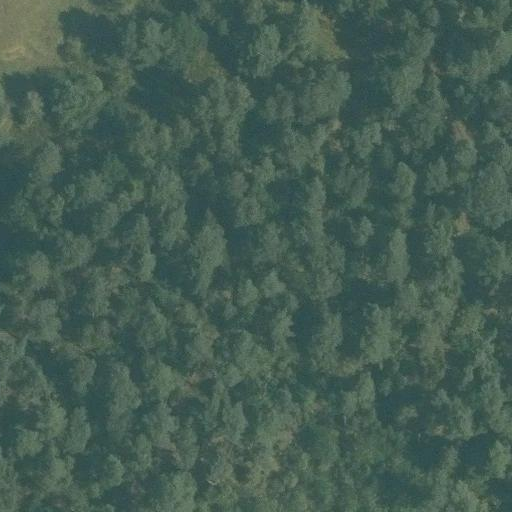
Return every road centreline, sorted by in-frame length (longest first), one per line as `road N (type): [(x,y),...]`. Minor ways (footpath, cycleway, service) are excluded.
road 1 (track): [(0,279),(507,0)]
road 2 (track): [(291,0),(318,24),(431,72),(511,229)]
road 3 (track): [(0,139),(96,0)]
